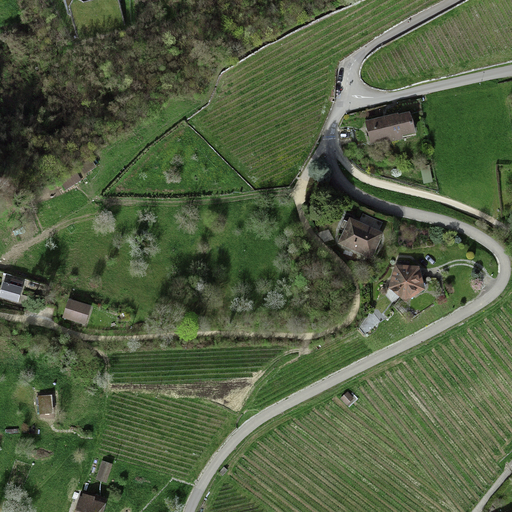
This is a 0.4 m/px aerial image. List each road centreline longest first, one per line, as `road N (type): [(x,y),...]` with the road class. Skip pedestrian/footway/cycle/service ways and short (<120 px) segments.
road 1 (unclassified): [(188,511),(241,431),(410,345),(503,284),(504,259),(483,237),(365,199),(343,182),(329,134),(353,91)]
road 2 (track): [(329,134),(301,213),(312,241),(350,282),(354,314),(345,325),(330,332),(116,340),(0,316)]
road 3 (residential): [(353,91),(390,97),(511,70)]
road 4 (residential): [(442,0),(367,45),(348,70),(353,91)]
